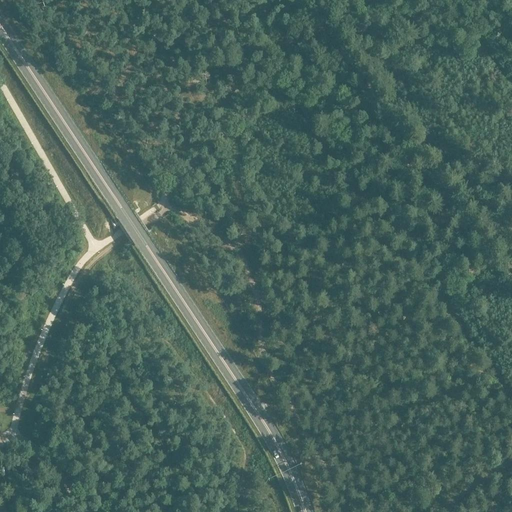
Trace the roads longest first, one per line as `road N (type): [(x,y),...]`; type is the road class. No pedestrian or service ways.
road 1 (primary): [(304,511),(265,425),(0,26)]
road 2 (track): [(511,394),(269,71)]
road 3 (track): [(19,405),(82,274),(160,214),(164,198)]
road 4 (track): [(269,71),(164,198)]
